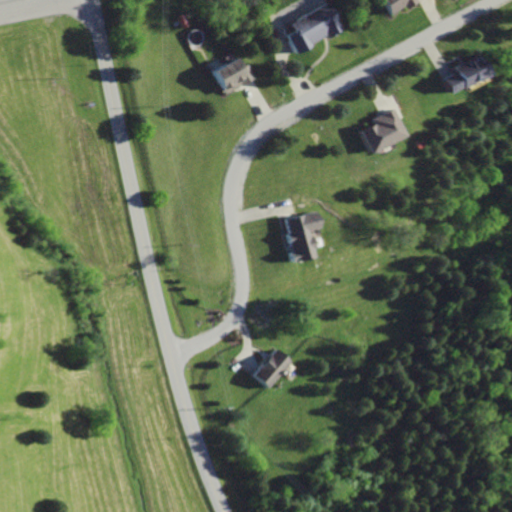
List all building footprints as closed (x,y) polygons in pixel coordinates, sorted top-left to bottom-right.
[(377,0),(385,16),(416,0),(415,0),(377,0)] [(281,34),(291,53),(339,29),(325,2),(283,23),(287,31),(281,34)] [(435,79),(442,94),(483,76),(474,55),(446,68),(448,73),(435,79)] [(208,68),(218,94),(253,80),(247,64),(236,68),(233,58),(208,68)] [(365,153),(403,136),(390,109),(366,119),(368,124),(355,131),(365,153)] [(310,258),(306,230),(316,229),(313,212),(280,218),(287,262),(310,258)] [(287,361),(270,348),(249,377),(266,390),(287,361)]
